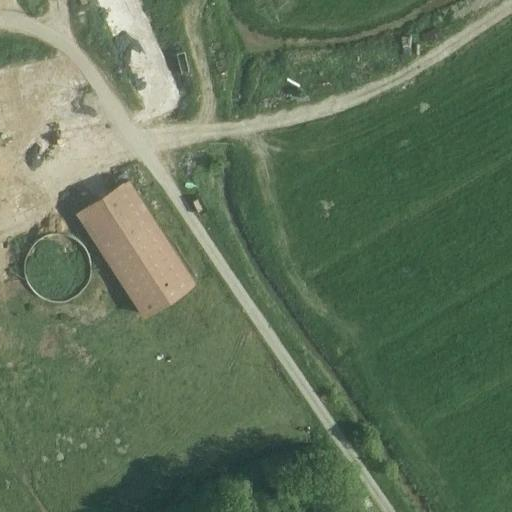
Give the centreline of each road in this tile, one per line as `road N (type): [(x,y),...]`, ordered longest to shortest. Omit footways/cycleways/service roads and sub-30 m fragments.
road 1 (residential): [(0,12),(46,27),(95,66),(397,511)]
road 2 (track): [(140,138),(224,135),(351,100),(426,67),(472,25),(511,4)]
